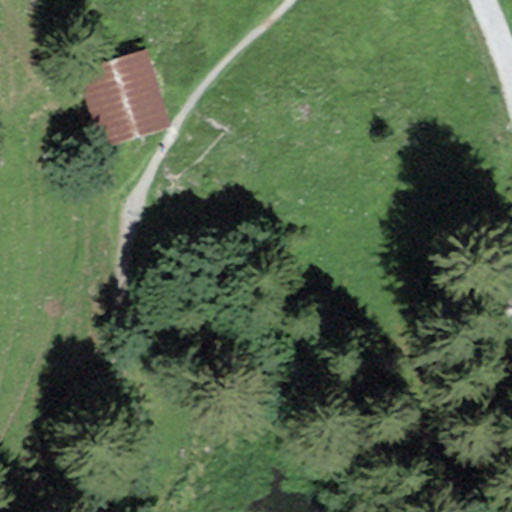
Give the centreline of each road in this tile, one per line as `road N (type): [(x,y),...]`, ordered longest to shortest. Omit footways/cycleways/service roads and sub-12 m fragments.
road 1 (track): [(268,0),(120,199),(86,511)]
road 2 (unclassified): [(511,117),(466,0)]
